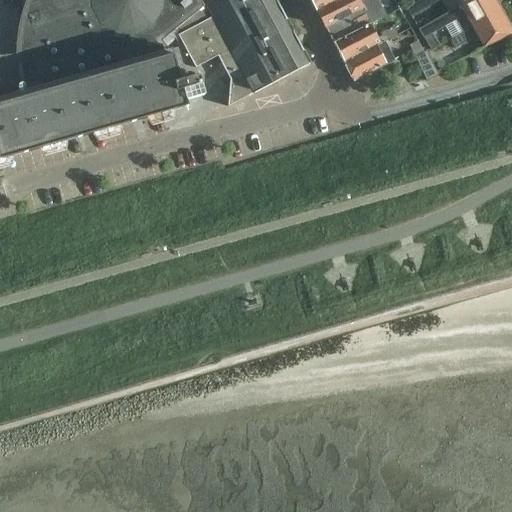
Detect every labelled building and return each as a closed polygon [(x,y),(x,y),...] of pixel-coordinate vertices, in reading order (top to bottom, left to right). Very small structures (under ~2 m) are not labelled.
[(25,0),(21,14),(17,28),(16,41),(15,55),(0,54),(0,157),(168,109),(186,104),(185,100),(203,95),(198,76),(179,82),(172,55),(163,44),(161,40),(174,29),(204,5),(201,0),(25,0)] [(247,97),(309,64),(275,0),(201,0),(204,5),(174,29),(194,68),(216,56),(229,79),(227,107),(247,96),(247,97)] [(310,0),(316,11),(337,0),(310,0)] [(324,27),(371,2),(369,0),(337,0),(316,11),(324,27)] [(333,43),(369,24),(387,15),(382,5),(390,0),(375,0),(371,2),(324,27),(333,43)] [(437,0),(456,0),(459,5),(467,0),(419,0),(412,4),(417,12),(437,0)] [(418,29),(423,38),(455,19),(462,31),(471,26),(499,10),(493,0),(467,0),(459,5),(418,29)] [(511,32),(499,10),(471,26),(485,49),(511,33),(511,32)] [(343,63),(375,46),(409,29),(404,20),(375,35),(369,24),(333,43),(343,63)] [(454,47),(467,40),(462,31),(449,39),(454,47)] [(408,47),(414,57),(423,52),(417,42),(408,47)] [(375,46),(343,63),(353,82),(385,65),(375,46)] [(427,80),(438,74),(425,51),(423,52),(414,57),(427,80)]
